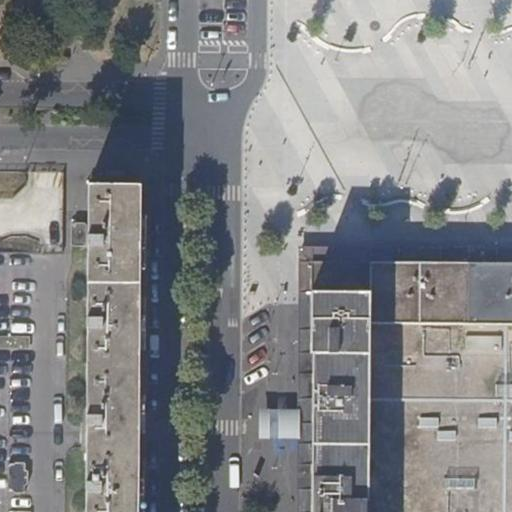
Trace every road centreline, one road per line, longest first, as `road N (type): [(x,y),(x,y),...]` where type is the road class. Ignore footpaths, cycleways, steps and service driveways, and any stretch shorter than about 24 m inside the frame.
road 1 (tertiary): [(224,511),(227,124)]
road 2 (tertiary): [(180,143),(174,511)]
road 3 (tertiary): [(181,93),(0,89)]
road 4 (tertiary): [(0,140),(180,143)]
road 5 (residential): [(227,124),(255,77),(259,0)]
